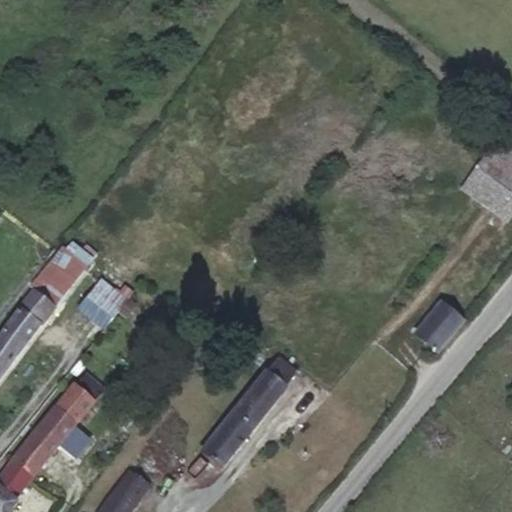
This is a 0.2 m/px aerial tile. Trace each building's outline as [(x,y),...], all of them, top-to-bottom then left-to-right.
[(511,212),(511,153),(502,146),(480,176),(475,172),(462,190),(506,221),(511,212)] [(76,238),(97,255),(150,190),(129,172),(76,238)] [(0,377),(55,307),(97,255),(76,238),(20,308),(21,309),(0,336),(0,377)] [(111,290),(125,301),(143,279),(129,268),(111,290)] [(107,324),(125,301),(111,290),(101,281),(86,300),(94,305),(90,311),(107,324)] [(463,321),(441,303),(415,334),(438,352),(463,321)] [(96,339),(107,324),(90,311),(78,324),(81,327),(96,339)] [(69,373),(96,339),(81,327),(63,350),(61,352),(54,346),(47,354),(69,373)] [(296,373),(279,359),(267,375),(266,374),(202,453),(220,468),(284,388),(296,373)] [(86,373),(74,387),(93,403),(104,388),(86,373)] [(73,387),(12,463),(32,479),(93,403),(74,387),(73,387)] [(0,477),(0,511),(10,511),(17,503),(15,500),(32,479),(12,463),(0,477)] [(129,472),(116,489),(138,504),(150,487),(129,472)] [(132,511),(138,504),(116,489),(98,511),(132,511)]
